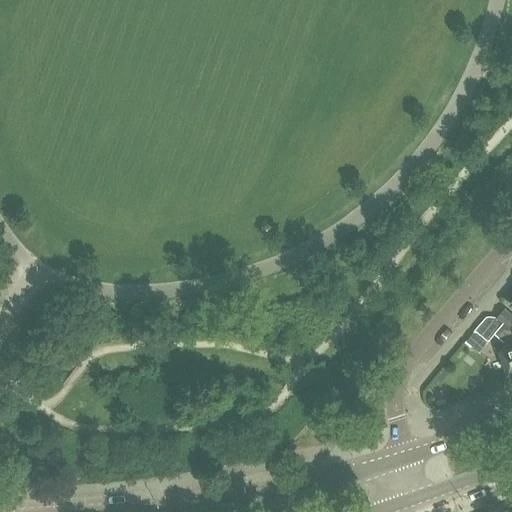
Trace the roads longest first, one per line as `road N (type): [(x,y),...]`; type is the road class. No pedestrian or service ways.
road 1 (unclassified): [(511,241),(413,356),(399,388),(405,459)]
road 2 (primary): [(405,459),(209,511)]
